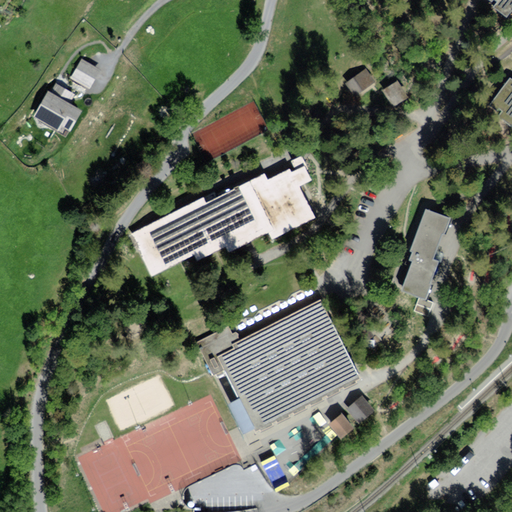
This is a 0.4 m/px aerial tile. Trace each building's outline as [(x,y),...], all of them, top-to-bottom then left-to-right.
[(511,0),(494,0),(488,8),(506,22),(510,16),(511,16),(511,0)] [(80,66),(68,78),(77,86),(88,73),(80,66)] [(371,85),(362,72),(345,82),(354,95),(371,85)] [(511,77),(509,75),(492,96),(497,100),(491,108),(511,124),(511,77)] [(397,81),(380,92),(391,110),(408,99),(397,81)] [(61,95),(50,85),(30,108),(51,127),(64,112),(53,103),(61,95)] [(265,171),(126,233),(147,279),(269,225),(273,234),(309,218),(295,187),(307,181),(301,169),(291,173),(289,168),(268,177),(265,171)] [(448,219),(423,209),(404,257),(408,259),(395,292),(422,303),(439,260),(432,258),(448,219)] [(196,342),(212,375),(224,369),(256,430),(362,379),(321,299),(240,340),(238,336),(237,331),(232,333),(229,325),(196,342)] [(370,409),(357,395),(343,408),(355,422),(370,409)] [(353,424),(340,410),(327,421),(340,435),(353,424)]
